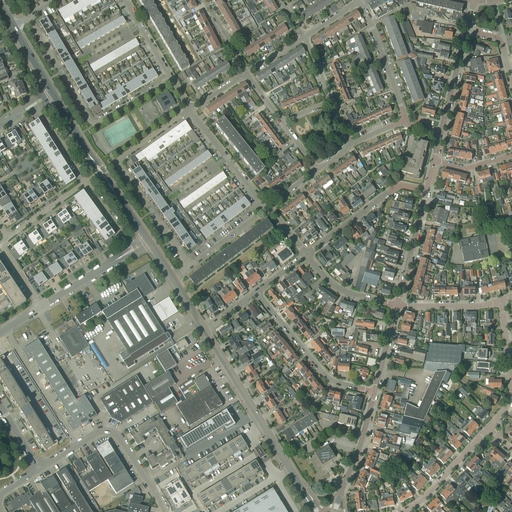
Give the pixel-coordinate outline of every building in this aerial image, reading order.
[(81,0),(79,0),(77,2),(82,10),(86,7),(81,0)] [(149,0),(147,0),(141,4),(145,11),(149,18),(157,13),(153,6),(149,0)] [(225,5),(223,2),(225,1),(224,0),(220,0),(215,3),(218,8),(225,5)] [(274,4),(271,0),(267,0),(266,1),(266,2),(269,6),(266,7),(267,9),(270,8),(269,7),(274,4)] [(321,0),(322,1),(318,3),(322,9),(328,6),(324,0),(321,0)] [(376,0),(377,1),(368,6),(377,20),(398,7),(397,5),(394,3),(393,2),(396,0),(398,3),(398,4),(401,6),(404,0),(408,2),(408,0),(376,0)] [(410,3),(407,18),(422,22),(423,17),(427,13),(431,16),(433,13),(438,18),(441,15),(449,21),(449,20),(452,21),(453,20),(455,21),(460,22),(463,6),(435,0),(417,0),(416,4),(410,3)] [(77,2),(72,4),(77,13),(82,10),(77,2)] [(194,2),(184,7),(185,10),(189,8),(190,11),(196,7),(194,2)] [(248,4),(246,5),(249,11),(252,9),(254,8),(253,5),(251,2),(248,4)] [(228,3),(225,5),(218,8),(221,13),(228,10),(231,8),(228,3)] [(314,4),(312,6),(316,13),(322,9),(318,3),(314,5),(314,4)] [(72,4),(68,7),(73,15),(77,13),(72,4)] [(278,10),(274,4),(269,7),(270,8),(272,11),(269,13),(271,15),(273,14),(273,13),(278,10)] [(310,8),(306,10),(310,17),(316,13),(312,6),(310,7),(310,8)] [(68,7),(63,9),(68,18),(73,15),(68,7)] [(63,9),(59,12),(64,20),(68,18),(63,9)] [(230,15),(228,10),(221,13),(223,16),(224,18),(230,15)] [(300,14),(299,16),(301,19),(303,18),(304,20),(310,17),(306,10),(302,13),(302,12),(300,13),(300,14)] [(201,11),(194,14),(197,20),(204,17),(201,11)] [(353,13),(351,14),(355,21),(357,23),(360,27),(359,27),(361,30),(366,27),(364,24),(361,25),(357,20),(361,17),(357,11),(353,14),(353,13)] [(119,13),(114,16),(120,26),(125,23),(125,22),(125,23),(119,13)] [(157,13),(149,18),(153,24),(157,31),(165,27),(161,20),(157,13)] [(350,16),(346,18),(350,24),(355,21),(351,14),(349,16),(350,16)] [(233,20),(230,15),(224,18),(227,23),(233,20)] [(114,16),(109,19),(115,29),(120,26),(114,16)] [(40,23),(39,23),(42,28),(51,22),(48,17),(42,21),(43,22),(40,23)] [(204,17),(197,20),(200,25),(206,22),(204,17)] [(393,17),(383,21),(398,59),(408,55),(393,17)] [(346,18),(340,22),(344,28),(348,34),(350,33),(347,29),(348,29),(346,26),(350,24),(346,18)] [(109,19),(104,22),(110,32),(115,29),(109,19)] [(236,25),(233,20),(227,23),(230,28),(236,25)] [(51,22),(42,28),(45,32),(54,26),(51,22)] [(104,22),(99,25),(105,35),(110,32),(104,22)] [(206,22),(200,25),(202,30),(209,27),(206,22)] [(340,22),(334,26),(340,34),(344,32),(343,31),(344,32),(346,35),(348,34),(344,28),(340,22)] [(431,35),(433,23),(423,22),(422,24),(422,27),(421,31),(422,33),(431,35)] [(285,24),(277,29),(281,35),(287,31),(286,29),(287,28),(285,24)] [(99,25),(95,28),(100,38),(105,35),(99,25)] [(239,30),(236,25),(230,28),(233,33),(239,30)] [(54,26),(45,32),(47,36),(56,31),(54,26)] [(334,26),(329,29),(333,35),(334,38),(337,42),(338,44),(341,42),(340,39),(339,40),(336,37),(337,36),(337,37),(340,35),(340,34),(334,26)] [(165,27),(157,31),(161,38),(165,45),(173,40),(169,33),(165,27)] [(203,33),(199,35),(200,38),(205,35),(212,32),(209,27),(202,30),(203,33)] [(95,28),(90,31),(95,40),(100,38),(95,28)] [(437,30),(436,36),(442,37),(442,35),(445,36),(452,38),(454,31),(446,30),(439,28),(437,30)] [(242,34),(240,31),(242,31),(241,29),(239,30),(233,33),(235,38),(242,34)] [(277,29),(272,32),(276,38),(281,35),(277,29)] [(327,39),(333,35),(329,29),(323,33),(327,39)] [(56,31),(47,36),(49,40),(58,35),(56,31)] [(90,31),(85,34),(90,43),(95,40),(90,31)] [(206,38),(204,39),(205,41),(207,40),(214,37),(212,32),(205,35),(206,38)] [(258,32),(256,33),(259,38),(260,40),(264,46),(270,42),(266,36),(262,38),(258,32)] [(272,32),(266,36),(270,42),(276,38),(272,32)] [(323,33),(317,36),(325,49),(327,51),(328,50),(326,47),(332,43),(331,41),(329,43),(327,39),(323,33)] [(85,34),(80,37),(85,46),(90,43),(85,34)] [(58,35),(49,40),(52,44),(61,39),(58,35)] [(353,44),(345,47),(345,48),(347,47),(347,48),(363,42),(360,35),(354,38),(355,42),(352,43),(353,44)] [(317,36),(312,40),(315,46),(319,44),(321,46),(324,50),(325,49),(317,36)] [(80,37),(75,39),(80,49),(85,46),(80,37)] [(209,43),(206,44),(207,47),(210,46),(210,45),(217,42),(214,37),(207,40),(209,43)] [(61,39),(52,44),(54,48),(63,43),(61,39)] [(136,40),(130,43),(135,53),(141,50),(135,41),(136,40)] [(173,40),(165,45),(169,52),(173,58),(181,54),(177,47),(173,40)] [(260,40),(255,43),(259,49),(264,46),(260,40)] [(217,42),(210,45),(210,46),(213,51),(219,47),(217,42)] [(363,42),(347,48),(347,49),(349,48),(350,50),(353,48),(354,50),(355,50),(356,52),(359,51),(366,48),(363,42)] [(411,42),(408,43),(412,53),(410,54),(412,59),(414,59),(417,69),(420,67),(411,42)] [(63,43),(54,48),(57,52),(66,47),(63,43)] [(130,43),(125,46),(131,56),(135,53),(130,43)] [(255,43),(249,47),(253,53),(259,49),(255,43)] [(435,43),(434,49),(438,50),(449,52),(450,46),(440,43),(435,43)] [(478,45),(476,50),(483,53),(484,51),(488,52),(488,51),(487,51),(488,49),(485,48),(478,45)] [(125,46),(120,49),(126,59),(131,56),(125,46)] [(66,47),(57,52),(59,57),(68,51),(66,47)] [(249,47),(243,51),(247,57),(253,53),(249,47)] [(295,51),(301,59),(302,58),(306,55),(301,47),(295,51)] [(357,57),(353,58),(354,60),(368,54),(366,48),(359,51),(360,55),(357,56),(357,57)] [(120,49),(115,52),(121,61),(126,59),(120,49)] [(434,49),(433,52),(441,54),(440,57),(448,59),(449,52),(438,50),(434,49)] [(68,51),(59,57),(62,61),(71,55),(68,51)] [(295,51),(289,54),(293,60),(296,58),(298,61),(299,60),(301,64),(303,63),(301,59),(295,51)] [(115,52),(110,55),(116,64),(121,61),(115,52)] [(181,54),(173,58),(177,65),(181,72),(189,67),(185,61),(181,54)] [(289,54),(284,58),(288,64),(289,66),(292,70),(293,69),(291,65),(289,63),(293,60),(289,54)] [(368,54),(354,60),(355,62),(362,59),(364,63),(371,60),(368,54)] [(71,55),(62,61),(64,65),(71,61),(73,60),(71,55)] [(110,55),(105,58),(111,67),(116,64),(110,55)] [(105,58),(100,60),(106,70),(111,67),(105,58)] [(218,58),(216,59),(224,72),(230,68),(226,62),(222,64),(220,62),(218,58)] [(284,58),(278,61),(282,67),(288,64),(284,58)] [(424,66),(425,59),(418,58),(419,64),(419,65),(422,74),(429,75),(430,71),(426,70),(427,66),(424,66)] [(216,59),(214,60),(217,64),(216,64),(218,67),(214,69),(218,75),(224,72),(216,59)] [(480,59),(471,61),(472,66),(474,73),(481,75),(483,74),(483,75),(484,75),(485,76),(488,75),(487,73),(493,72),(493,74),(499,73),(498,71),(499,70),(497,60),(482,64),(480,59)] [(100,60),(95,63),(101,73),(106,70),(100,60)] [(333,65),(330,66),(333,73),(339,70),(337,64),(338,63),(337,60),(332,62),(333,65)] [(409,60),(399,63),(414,103),(424,99),(409,60)] [(72,63),(71,61),(64,65),(65,67),(67,71),(69,73),(76,69),(74,66),(72,63)] [(278,61),(272,65),(276,71),(282,67),(278,61)] [(95,63),(90,67),(91,67),(96,76),(101,73),(95,63)] [(206,65),(204,66),(212,79),(218,75),(214,69),(211,72),(209,69),(206,65)] [(272,65),(267,69),(271,75),(274,72),(276,75),(279,79),(280,78),(278,74),(276,71),(272,65)] [(361,75),(361,77),(362,77),(375,71),(373,65),(366,68),(368,72),(365,73),(365,74),(361,75)] [(430,65),(429,68),(434,69),(436,70),(436,73),(444,75),(445,69),(441,68),(441,67),(437,66),(437,67),(430,65)] [(204,66),(203,67),(207,74),(203,76),(207,82),(212,79),(204,66)] [(342,69),(339,70),(333,73),(335,79),(341,76),(340,73),(343,72),(342,71),(348,69),(347,67),(342,69)] [(0,76),(6,74),(8,73),(6,68),(4,69),(0,70),(0,76)] [(76,69),(69,73),(71,77),(80,72),(78,68),(76,69)] [(147,69),(143,72),(144,74),(149,82),(153,80),(148,72),(147,69)] [(188,69),(184,72),(188,78),(192,75),(196,81),(191,84),(195,90),(201,86),(197,80),(196,77),(193,73),(191,75),(188,69)] [(267,69),(261,72),(269,85),(271,84),(268,80),(269,80),(267,77),(271,75),(267,69)] [(152,70),(148,72),(153,80),(157,78),(152,70)] [(361,77),(359,78),(360,80),(367,77),(367,78),(370,77),(371,80),(378,77),(375,71),(362,77),(361,77)] [(80,72),(71,77),(74,81),(83,76),(80,72)] [(261,72),(255,76),(259,82),(263,80),(264,83),(265,82),(267,86),(269,85),(261,72)] [(0,83),(8,80),(6,74),(0,76),(0,83)] [(144,74),(140,77),(145,84),(149,82),(144,74)] [(492,82),(490,83),(490,84),(502,81),(501,75),(494,77),(495,80),(492,81),(492,82)] [(83,76),(74,81),(76,85),(85,80),(83,76)] [(203,76),(197,80),(201,86),(207,82),(203,76)] [(341,76),(335,79),(337,85),(344,82),(341,76)] [(140,77),(136,79),(141,87),(145,84),(140,77)] [(371,80),(374,86),(381,84),(378,77),(371,80)] [(136,79),(133,81),(137,89),(141,87),(136,79)] [(352,79),(350,80),(346,81),(344,82),(337,85),(340,91),(346,88),(345,84),(353,81),(352,79)] [(85,80),(76,85),(78,90),(88,84),(85,80)] [(435,80),(433,87),(435,87),(434,91),(440,92),(441,88),(442,89),(444,82),(435,80)] [(15,81),(9,83),(11,88),(13,88),(15,91),(23,88),(21,82),(16,84),(15,81)] [(133,81),(129,83),(133,91),(137,89),(133,81)] [(502,81),(490,84),(490,86),(493,85),(494,89),(497,89),(504,87),(502,81)] [(129,83),(125,86),(129,94),(133,91),(129,83)] [(244,83),(239,87),(247,99),(248,98),(246,95),(247,94),(245,91),(248,89),(244,83)] [(310,83),(308,84),(313,96),(319,94),(317,87),(312,89),(311,86),(310,83)] [(88,84),(78,90),(81,94),(90,88),(88,84)] [(295,92),(291,94),(292,97),(295,104),(301,101),(295,88),(294,84),(291,85),(293,90),(294,90),(295,92)] [(308,91),(304,92),(307,99),(313,96),(308,84),(306,85),(307,88),(308,91)] [(367,89),(366,90),(367,92),(372,90),(375,89),(376,93),(383,90),(381,84),(374,86),(367,89)] [(116,88),(117,90),(122,98),(126,96),(121,88),(119,85),(116,88)] [(465,85),(463,91),(475,94),(476,93),(479,94),(480,89),(474,87),(465,85)] [(125,86),(121,88),(126,96),(129,94),(125,86)] [(239,87),(233,90),(237,96),(240,94),(242,97),(243,96),(245,100),(247,99),(239,87)] [(297,87),(295,88),(301,101),(307,99),(304,92),(301,94),(300,91),(299,91),(297,87)] [(495,94),(493,95),(493,96),(505,93),(504,87),(497,89),(498,91),(495,92),(495,94)] [(16,95),(14,95),(15,98),(26,94),(23,88),(15,91),(16,95)] [(90,88),(81,94),(83,98),(92,93),(90,88)] [(281,88),(272,92),(274,95),(281,91),(283,98),(280,99),(282,102),(280,102),(283,109),(289,106),(282,89),(281,88)] [(285,88),(282,89),(289,106),(295,104),(292,97),(289,99),(288,96),(287,96),(286,93),(285,88)] [(346,88),(340,91),(342,97),(349,94),(346,88)] [(117,90),(113,92),(118,100),(122,98),(117,90)] [(233,90),(227,94),(235,106),(237,105),(234,102),(235,101),(233,99),(237,96),(233,90)] [(463,91),(462,97),(471,99),(472,95),(475,95),(475,94),(463,91)] [(113,92),(109,95),(114,103),(118,100),(113,92)] [(167,92),(155,99),(163,112),(170,108),(175,105),(167,92)] [(351,93),(349,94),(342,97),(345,103),(351,100),(350,97),(352,96),(352,95),(355,94),(355,92),(351,93)] [(92,93),(83,98),(86,102),(95,97),(92,93)] [(505,93),(493,96),(493,97),(496,97),(497,101),(507,99),(505,93)] [(227,94),(222,97),(225,103),(229,101),(233,107),(235,106),(227,94)] [(432,101),(431,105),(432,106),(434,99),(438,100),(439,96),(433,94),(432,101)] [(109,95),(105,97),(110,105),(114,103),(109,95)] [(95,97),(86,102),(88,106),(97,101),(95,97)] [(107,100),(105,101),(98,106),(100,111),(110,105),(105,97),(107,100)] [(222,97),(216,101),(220,107),(221,110),(224,114),(226,113),(221,106),(225,103),(222,97)] [(462,97),(460,103),(472,106),(473,104),(470,104),(471,99),(462,97)] [(423,106),(421,113),(428,114),(430,107),(430,105),(429,105),(430,101),(430,100),(427,99),(426,102),(425,102),(424,106),(423,106)] [(97,101),(88,106),(93,115),(100,111),(98,106),(96,107),(93,103),(97,101)] [(216,101),(210,105),(214,111),(220,107),(216,101)] [(460,103),(459,109),(461,109),(461,111),(465,112),(466,108),(469,108),(469,106),(472,107),(472,106),(460,103)] [(386,108),(383,109),(385,114),(392,111),(390,106),(389,106),(388,104),(385,105),(386,108)] [(499,108),(496,109),(497,113),(509,110),(508,104),(499,106),(499,108)] [(206,110),(204,112),(207,115),(214,111),(210,105),(205,108),(206,110)] [(430,107),(428,114),(434,116),(436,109),(430,107)] [(383,109),(377,112),(379,117),(385,114),(383,109)] [(509,110),(497,113),(498,114),(500,113),(502,118),(511,115),(509,110)] [(377,112),(370,115),(373,120),(379,117),(377,112)] [(255,123),(252,125),(253,127),(264,119),(260,114),(254,118),(257,121),(254,123),(255,123)] [(351,114),(346,116),(349,123),(350,122),(353,129),(360,126),(357,119),(353,120),(351,114)] [(357,114),(355,114),(356,118),(357,119),(360,126),(366,123),(364,117),(363,115),(358,117),(357,114)] [(465,119),(466,116),(464,116),(464,115),(457,114),(456,120),(465,122),(466,120),(465,119)] [(370,115),(364,117),(366,123),(373,120),(370,115)] [(503,122),(500,123),(500,124),(511,121),(511,119),(511,115),(502,118),(503,122)] [(36,127),(40,125),(37,121),(34,124),(31,119),(25,123),(30,132),(31,131),(36,128),(36,127)] [(223,119),(215,125),(255,176),(263,169),(223,119)] [(264,119),(253,127),(254,129),(260,125),(262,128),(268,124),(264,119)] [(464,128),(465,124),(465,123),(465,122),(456,120),(454,126),(461,127),(463,128),(464,128)] [(511,121),(500,124),(501,126),(503,125),(503,127),(505,126),(505,129),(511,127),(511,121)] [(184,123),(158,141),(164,149),(186,134),(192,143),(198,139),(188,128),(184,123)] [(262,128),(266,134),(272,129),(268,124),(262,128)] [(36,128),(31,131),(34,135),(43,130),(40,125),(36,127),(36,128)] [(276,135),(272,129),(266,134),(270,139),(276,135)] [(14,133),(10,135),(16,143),(19,141),(20,142),(24,140),(18,130),(14,132),(13,132),(14,133)] [(43,130),(34,135),(37,140),(45,134),(43,130)] [(462,136),(462,134),(460,133),(456,132),(453,131),(451,137),(451,138),(458,140),(458,139),(461,139),(462,136)] [(400,134),(394,137),(396,142),(397,145),(400,152),(402,151),(400,145),(404,143),(405,147),(409,132),(405,132),(404,138),(403,139),(400,134)] [(45,134),(37,140),(39,144),(48,139),(45,134)] [(6,138),(3,140),(9,149),(13,147),(12,145),(16,143),(10,135),(6,137),(6,138)] [(273,142),(268,146),(269,148),(272,146),(271,146),(273,144),(274,144),(280,140),(276,135),(270,139),(273,142)] [(394,137),(387,140),(390,145),(391,148),(394,146),(393,144),(396,142),(394,137)] [(48,139),(39,144),(42,149),(51,143),(48,139)] [(429,142),(418,139),(412,161),(410,160),(411,156),(404,154),(403,158),(406,159),(402,173),(410,175),(409,177),(419,180),(429,142)] [(0,152),(0,153),(4,151),(4,152),(9,149),(3,140),(0,141),(0,152)] [(280,140),(274,144),(275,146),(276,146),(278,149),(276,151),(278,153),(281,151),(279,149),(284,145),(280,140)] [(387,140),(381,143),(383,148),(390,145),(387,140)] [(158,141),(154,144),(160,152),(163,156),(167,154),(164,150),(164,149),(158,141)] [(488,142),(486,143),(490,155),(496,153),(494,146),(493,144),(488,145),(488,142)] [(51,143),(42,149),(45,153),(54,148),(51,143)] [(381,143),(374,146),(377,151),(383,148),(381,143)] [(486,146),(481,147),(484,156),(490,155),(486,143),(485,143),(486,146)] [(154,144),(150,147),(156,155),(160,152),(154,144)] [(374,146),(368,148),(370,154),(377,151),(374,146)] [(150,147),(146,150),(152,158),(156,155),(150,147)] [(54,148),(45,153),(48,158),(57,152),(54,148)] [(204,148),(162,178),(168,187),(167,188),(168,188),(211,157),(210,157),(204,148)] [(368,148),(362,151),(364,156),(367,155),(369,158),(370,157),(371,160),(373,159),(372,156),(370,154),(368,148)] [(146,150),(142,153),(148,161),(152,158),(146,150)] [(57,152),(48,158),(51,163),(60,157),(57,152)] [(142,153),(133,160),(136,164),(145,158),(147,161),(148,161),(142,153)] [(287,156),(285,157),(296,171),(301,167),(297,162),(295,163),(292,161),(291,161),(287,156)] [(352,156),(347,159),(352,165),(357,161),(352,156)] [(60,157),(51,163),(54,167),(63,162),(60,157)] [(285,157),(282,159),(285,162),(285,163),(287,165),(289,168),(286,170),(291,175),(296,171),(285,157)] [(347,159),(342,164),(346,169),(349,173),(351,171),(350,170),(352,169),(354,172),(356,170),(353,167),(352,165),(347,159)] [(133,160),(126,165),(132,173),(140,167),(140,166),(136,169),(134,166),(136,164),(133,160)] [(63,162),(54,167),(57,172),(66,166),(63,162)] [(342,164),(337,168),(341,173),(342,175),(345,178),(346,177),(342,172),(346,169),(342,164)] [(66,166),(57,172),(59,176),(68,171),(66,166)] [(383,166),(378,169),(384,177),(386,175),(387,176),(389,174),(383,166)] [(500,171),(498,172),(500,178),(505,177),(506,180),(507,180),(508,182),(511,181),(510,178),(507,178),(506,176),(507,175),(505,166),(499,168),(500,171)] [(140,167),(132,173),(135,177),(143,171),(140,167)] [(336,177),(341,173),(337,168),(331,172),(336,177)] [(286,170),(283,172),(281,174),(285,179),(291,175),(286,170)] [(68,171),(59,176),(62,181),(71,175),(68,171)] [(143,171),(135,177),(137,181),(146,174),(143,171)] [(489,171),(483,172),(487,184),(491,183),(491,181),(492,181),(489,171)] [(448,179),(447,181),(446,187),(447,188),(448,182),(450,182),(450,179),(453,180),(455,173),(449,172),(448,179)] [(478,173),(477,173),(477,174),(479,181),(482,180),(483,185),(487,184),(483,172),(481,173),(480,173),(480,172),(478,173)] [(222,173),(179,204),(180,204),(186,213),(228,183),(222,174),(223,174),(222,173)] [(264,173),(261,175),(268,184),(266,185),(270,191),(275,187),(271,181),(269,179),(264,173)] [(146,174),(137,181),(140,184),(149,178),(146,174)] [(281,174),(276,178),(280,183),(285,179),(281,174)] [(71,175),(62,181),(65,186),(74,180),(74,181),(74,180),(71,175)] [(327,175),(322,179),(328,187),(330,186),(328,183),(331,181),(327,175)] [(461,175),(457,190),(459,190),(459,188),(462,189),(463,185),(462,184),(462,182),(465,183),(469,184),(470,179),(466,178),(467,176),(461,175)] [(45,182),(42,184),(48,192),(51,190),(51,189),(52,189),(55,187),(49,178),(44,181),(45,182)] [(149,178),(140,184),(143,188),(151,182),(149,178)] [(259,178),(254,182),(258,187),(263,183),(259,178)] [(276,178),(271,181),(275,187),(280,183),(276,178)] [(383,178),(377,182),(378,184),(377,185),(380,189),(388,183),(385,179),(384,180),(383,178)] [(322,179),(317,183),(321,189),(324,186),(326,188),(328,187),(322,179)] [(151,182),(143,188),(146,192),(154,186),(151,182)] [(317,183),(311,187),(320,198),(321,196),(317,191),(321,189),(317,183)] [(32,184),(32,185),(40,197),(43,195),(44,195),(45,195),(44,195),(48,192),(42,184),(39,186),(38,185),(35,187),(32,184)] [(28,189),(25,191),(28,194),(27,194),(33,203),(37,200),(37,199),(40,197),(32,185),(27,188),(28,189)] [(370,185),(365,188),(370,195),(375,191),(370,185)] [(154,186),(146,192),(148,196),(157,190),(154,186)] [(311,187),(306,191),(310,196),(313,194),(315,197),(316,196),(318,199),(320,198),(311,187)] [(365,188),(360,192),(365,199),(370,195),(365,188)] [(157,190),(148,196),(151,200),(160,194),(157,190)] [(4,192),(0,195),(0,205),(9,200),(4,192)] [(82,192),(74,198),(77,203),(86,197),(82,192)] [(438,194),(436,199),(451,203),(452,199),(454,200),(455,197),(448,195),(446,195),(446,194),(441,193),(441,195),(438,194)] [(23,196),(19,199),(25,208),(29,205),(30,206),(30,205),(33,203),(27,194),(24,197),(23,196)] [(160,194),(151,200),(154,204),(161,199),(163,198),(160,194)] [(302,194),(296,198),(307,212),(308,211),(306,208),(307,208),(302,202),(306,200),(302,194)] [(352,194),(348,197),(351,201),(353,203),(351,205),(354,208),(362,202),(359,199),(357,200),(355,198),(352,194)] [(86,197),(77,203),(80,207),(89,201),(86,197)] [(244,198),(240,201),(245,209),(249,206),(244,198)] [(296,198),(291,202),(297,210),(298,210),(297,210),(300,208),(301,208),(304,212),(306,211),(307,212),(296,198)] [(345,206),(347,204),(343,198),(338,202),(340,205),(343,208),(340,211),(344,215),(349,211),(345,206)] [(160,212),(166,207),(164,205),(162,202),(161,199),(154,204),(156,206),(158,209),(160,212)] [(393,201),(391,207),(400,209),(403,210),(404,208),(411,210),(412,206),(413,201),(406,199),(405,204),(393,201)] [(9,200),(0,205),(0,206),(2,209),(2,210),(4,213),(14,208),(9,200)] [(89,201),(80,207),(84,212),(92,206),(89,201)] [(240,201),(236,204),(242,211),(245,209),(240,201)] [(286,206),(290,212),(292,214),(294,213),(297,210),(291,202),(286,206)] [(315,202),(313,204),(319,212),(321,210),(315,202)] [(236,204),(233,207),(238,214),(242,211),(236,204)] [(166,207),(160,212),(162,216),(171,210),(168,205),(166,207)] [(92,206),(84,212),(87,216),(95,210),(92,206)] [(286,206),(281,210),(285,216),(290,212),(286,206)] [(233,207),(229,209),(235,217),(238,214),(233,207)] [(391,207),(390,211),(399,213),(398,215),(394,214),(393,214),(392,215),(392,217),(392,218),(400,221),(401,219),(408,220),(410,215),(399,212),(400,209),(391,207)] [(14,208),(4,213),(7,217),(8,218),(7,218),(9,221),(14,218),(16,222),(20,219),(14,208)] [(435,208),(434,215),(443,218),(446,218),(447,218),(448,211),(445,211),(444,210),(435,208)] [(64,212),(61,214),(67,222),(70,220),(71,221),(75,218),(68,209),(65,212),(64,211),(64,212)] [(229,209),(225,212),(231,220),(235,217),(229,209)] [(95,210),(87,216),(90,221),(98,214),(95,210)] [(171,210),(162,216),(165,220),(174,213),(171,210)] [(225,212),(222,215),(227,222),(231,220),(225,212)] [(337,220),(331,212),(329,214),(326,216),(330,222),(332,224),(337,220)] [(174,213),(165,220),(168,223),(177,217),(174,213)] [(220,213),(217,216),(224,225),(227,222),(222,215),(220,213)] [(57,218),(54,220),(60,229),(64,226),(64,225),(67,222),(61,214),(57,217),(57,218)] [(98,214),(90,221),(93,225),(102,219),(98,214)] [(366,219),(370,225),(371,225),(375,222),(374,221),(376,219),(372,215),(366,219)] [(434,215),(432,222),(448,226),(447,229),(453,230),(454,225),(445,224),(446,218),(443,218),(434,215)] [(217,216),(213,218),(215,220),(220,228),(224,225),(217,216)] [(177,217),(168,223),(171,227),(179,221),(177,217)] [(390,218),(389,225),(394,226),(393,229),(405,232),(407,226),(393,222),(394,219),(390,218)] [(102,219),(93,225),(96,229),(105,223),(102,219)] [(321,219),(316,223),(323,233),(328,229),(321,219)] [(366,219),(362,222),(368,231),(372,227),(371,225),(370,225),(366,219)] [(50,223),(46,225),(52,233),(56,231),(60,229),(54,220),(50,222),(49,222),(50,223)] [(215,220),(211,223),(217,230),(220,228),(215,220)] [(179,221),(171,227),(174,231),(182,225),(179,221)] [(209,221),(206,223),(207,226),(213,233),(217,230),(211,223),(209,221)] [(267,221),(261,226),(266,233),(273,229),(267,221)] [(105,223),(96,229),(99,234),(108,228),(105,223)] [(42,228),(39,230),(46,239),(50,236),(49,235),(52,233),(46,225),(43,228),(42,228)] [(182,225),(174,231),(176,235),(185,229),(182,225)] [(313,229),(309,232),(313,238),(314,239),(317,237),(316,236),(318,234),(315,231),(317,229),(313,225),(311,226),(313,229)] [(369,236),(366,232),(363,234),(361,232),(362,231),(360,228),(359,229),(356,225),(353,228),(353,229),(350,232),(354,238),(356,237),(357,239),(360,237),(361,239),(365,237),(367,239),(367,240),(370,237),(369,236)] [(207,226),(204,228),(209,236),(213,233),(207,226)] [(261,226),(254,231),(260,238),(266,233),(261,226)] [(108,228),(99,234),(103,238),(111,232),(108,228)] [(204,228),(200,231),(206,239),(209,236),(204,228)] [(427,231),(427,233),(428,234),(427,236),(434,238),(441,240),(442,235),(440,235),(441,231),(443,232),(443,229),(435,228),(434,232),(429,230),(428,231),(428,230),(427,231)] [(185,229),(176,235),(179,239),(188,233),(185,229)] [(35,233),(32,235),(38,243),(41,241),(41,242),(46,239),(39,230),(35,233),(35,232),(35,233)] [(190,231),(188,233),(179,239),(182,243),(193,235),(190,231)] [(254,231),(248,235),(254,243),(260,238),(254,231)] [(306,233),(301,237),(304,241),(306,239),(308,242),(313,238),(309,232),(307,231),(305,233),(306,233)] [(111,232),(103,238),(105,241),(104,242),(107,246),(106,246),(113,242),(110,238),(113,236),(114,236),(111,232)] [(390,233),(387,242),(390,243),(390,241),(391,241),(390,244),(391,244),(390,246),(401,249),(403,242),(397,241),(397,240),(398,235),(390,233)] [(27,239),(25,241),(31,250),(35,247),(34,246),(38,243),(32,235),(28,238),(28,239),(27,239)] [(193,235),(182,243),(185,247),(193,241),(195,239),(193,235)] [(248,235),(241,240),(247,248),(254,243),(248,235)] [(484,236),(460,241),(464,263),(489,258),(484,236)] [(361,284),(371,249),(373,241),(370,237),(367,240),(361,244),(364,247),(361,251),(365,252),(356,283),(361,284)] [(343,248),(344,250),(346,252),(349,250),(347,248),(346,248),(345,246),(348,243),(343,238),(338,242),(343,248)] [(85,245),(82,247),(87,255),(91,252),(92,251),(92,252),(95,250),(89,240),(89,241),(84,244),(85,245)] [(241,240),(235,245),(241,253),(247,248),(241,240)] [(20,244),(17,246),(23,254),(26,252),(27,253),(31,250),(25,241),(21,243),(20,243),(20,244)] [(193,241),(185,247),(188,251),(190,249),(192,251),(198,247),(193,241)] [(275,241),(267,248),(271,253),(279,246),(275,241)] [(343,248),(338,242),(333,245),(338,251),(340,249),(341,250),(343,248)] [(424,242),(423,245),(425,245),(424,248),(431,250),(436,251),(437,248),(434,247),(435,244),(432,244),(424,242)] [(361,244),(360,243),(355,248),(352,251),(356,255),(364,247),(361,244)] [(235,245),(229,250),(234,258),(241,253),(235,245)] [(13,249),(10,251),(13,256),(12,256),(15,261),(20,257),(23,254),(17,246),(13,249),(14,249),(13,249)] [(380,246),(379,250),(384,252),(387,253),(386,256),(397,260),(399,254),(388,251),(389,248),(380,246)] [(78,248),(74,251),(80,260),(84,257),(84,258),(84,257),(87,255),(82,247),(78,249),(78,248)] [(437,255),(438,251),(436,251),(431,250),(424,248),(423,251),(423,250),(422,251),(422,253),(423,254),(422,254),(431,256),(432,253),(437,255)] [(282,249),(278,253),(280,255),(278,256),(283,262),(291,256),(286,250),(284,251),(282,249)] [(229,250),(222,255),(228,263),(234,258),(229,250)] [(70,255),(67,257),(72,265),(76,262),(77,261),(77,262),(80,260),(74,251),(69,254),(70,255)] [(324,253),(318,257),(324,265),(330,261),(330,262),(336,257),(332,251),(329,253),(326,255),(324,253)] [(351,253),(348,255),(345,258),(345,259),(335,269),(339,273),(339,272),(343,276),(340,279),(343,282),(350,275),(347,272),(346,273),(342,270),(343,269),(354,257),(351,253)] [(222,255),(216,260),(222,267),(228,263),(222,255)] [(377,258),(375,262),(384,265),(385,262),(396,265),(397,260),(386,256),(385,260),(382,259),(377,258)] [(63,258),(59,261),(65,270),(69,267),(69,268),(69,267),(72,265),(67,257),(63,259),(63,258)] [(421,259),(420,265),(426,267),(431,268),(432,265),(430,264),(430,262),(430,261),(421,259)] [(216,260),(209,264),(215,272),(222,267),(216,260)] [(249,260),(246,262),(252,270),(255,268),(252,263),(249,260)] [(55,265),(52,267),(57,275),(61,272),(62,271),(62,272),(65,270),(59,261),(54,264),(55,265)] [(271,261),(266,265),(271,272),(276,268),(271,261)] [(369,261),(364,277),(378,281),(381,274),(370,271),(373,261),(369,261)] [(0,286),(4,293),(0,295),(0,314),(12,306),(13,306),(15,309),(25,302),(24,301),(0,263),(0,286)] [(209,264),(203,269),(209,277),(215,272),(209,264)] [(504,264),(501,265),(506,277),(508,276),(511,286),(511,285),(511,270),(510,271),(511,274),(508,275),(504,264)] [(266,265),(260,270),(265,276),(271,272),(266,265)] [(47,268),(44,270),(50,280),(54,277),(54,278),(54,277),(57,275),(52,267),(48,269),(47,268)] [(302,267),(298,270),(303,276),(301,277),(304,281),(306,284),(313,279),(311,276),(309,273),(307,274),(306,273),(307,272),(305,270),(304,270),(302,267)] [(386,268),(384,276),(393,279),(395,271),(391,270),(386,268)] [(203,269),(197,274),(203,282),(209,277),(203,269)] [(250,269),(247,272),(255,283),(260,279),(255,272),(254,273),(252,270),(250,269)] [(40,275),(37,276),(42,285),(46,282),(47,281),(50,280),(44,270),(39,274),(40,275)] [(418,271),(417,276),(423,278),(428,279),(430,280),(431,277),(424,275),(425,272),(418,271)] [(247,272),(244,274),(248,279),(246,281),(251,287),(255,283),(247,272)] [(295,273),(290,277),(295,283),(300,280),(295,273)] [(197,274),(190,279),(192,282),(196,287),(203,282),(197,274)] [(499,274),(496,274),(497,278),(500,290),(506,288),(505,284),(507,283),(504,276),(500,277),(499,274)] [(129,295),(101,312),(125,350),(119,355),(123,362),(128,359),(131,363),(126,366),(128,369),(135,365),(133,362),(162,344),(162,343),(167,340),(168,341),(170,340),(171,338),(168,334),(166,333),(164,335),(151,314),(152,313),(152,312),(150,309),(149,308),(148,309),(141,298),(153,291),(144,275),(124,288),(129,295)] [(32,278),(28,281),(31,286),(32,285),(35,290),(38,288),(39,287),(42,285),(37,276),(33,279),(32,278)] [(487,276),(484,277),(485,281),(488,293),(494,291),(492,285),(490,285),(488,278),(487,278),(487,276)] [(290,277),(286,280),(291,287),(295,283),(290,277)] [(362,282),(361,286),(365,287),(366,284),(377,287),(378,284),(380,285),(381,282),(378,281),(364,277),(362,282)] [(238,279),(234,282),(237,286),(236,287),(241,294),(246,290),(238,279)] [(302,279),(299,281),(305,289),(308,286),(302,279)] [(415,282),(414,288),(425,291),(426,288),(421,287),(422,284),(415,282)] [(215,286),(212,288),(216,294),(219,291),(217,288),(221,286),(219,283),(215,285),(215,286)] [(282,283),(277,287),(281,293),(287,289),(282,283)] [(432,289),(430,292),(434,293),(434,296),(440,296),(440,289),(440,283),(437,283),(437,286),(434,286),(434,289),(432,289)] [(384,285),(382,294),(389,296),(391,290),(390,289),(391,287),(384,285)] [(226,286),(223,288),(224,290),(227,294),(232,301),(237,297),(232,290),(230,292),(226,286)] [(308,286),(295,296),(303,306),(306,301),(303,297),(311,291),(308,286)] [(289,289),(292,293),(295,296),(298,294),(292,287),(289,289)] [(317,293),(323,297),(326,291),(321,287),(317,293)] [(224,290),(221,292),(225,297),(223,299),(227,304),(232,301),(227,294),(224,290)] [(272,290),(268,292),(273,298),(276,303),(281,299),(279,297),(280,296),(279,294),(277,295),(275,293),(274,293),(272,290)] [(326,291),(323,297),(328,301),(332,295),(326,291)] [(332,295),(328,301),(334,304),(337,299),(332,295)] [(211,301),(205,304),(208,310),(219,303),(221,302),(219,298),(216,300),(217,300),(212,303),(211,301)] [(153,310),(162,324),(171,318),(178,314),(169,300),(162,304),(153,310)] [(294,313),(291,309),(290,307),(294,304),(291,301),(290,303),(287,305),(289,309),(285,312),(289,317),(294,313)] [(342,301),(340,307),(344,308),(343,312),(342,312),(342,314),(344,315),(348,303),(342,301)] [(219,303),(208,310),(211,315),(213,314),(217,312),(217,311),(216,310),(223,305),(221,302),(219,303)] [(348,303),(344,315),(347,316),(348,313),(352,314),(355,305),(348,303)] [(96,305),(89,309),(94,317),(101,313),(96,305)] [(254,305),(249,309),(256,319),(261,315),(258,311),(259,311),(254,305)] [(294,313),(289,317),(292,322),(298,317),(296,315),(301,310),(299,308),(298,309),(296,311),(294,313)] [(367,308),(365,316),(369,317),(370,316),(382,319),(382,318),(383,318),(383,317),(384,317),(385,314),(384,313),(384,312),(377,310),(376,312),(371,311),(372,309),(367,308)] [(89,309),(82,313),(87,321),(94,317),(89,309)] [(245,312),(239,317),(243,322),(244,324),(248,321),(254,329),(258,326),(252,318),(249,320),(248,318),(249,318),(245,312)] [(405,313),(404,320),(406,320),(406,323),(410,324),(411,322),(414,322),(416,314),(407,312),(405,313)] [(77,322),(74,324),(82,335),(89,331),(84,323),(87,321),(82,313),(75,318),(77,322)] [(486,324),(484,324),(484,331),(492,331),(492,326),(491,326),(491,324),(490,324),(490,321),(491,321),(491,313),(486,313),(486,324)] [(424,319),(424,322),(425,322),(425,323),(425,326),(429,326),(429,324),(432,324),(432,323),(433,323),(433,315),(431,315),(431,314),(425,314),(425,319),(424,319)] [(437,316),(437,326),(441,326),(441,324),(447,324),(447,314),(441,314),(441,316),(437,316)] [(298,317),(292,322),(296,326),(307,318),(306,317),(307,317),(305,315),(304,315),(299,319),(298,317)] [(307,318),(296,326),(300,331),(307,325),(305,322),(307,320),(306,320),(308,319),(307,318)] [(72,320),(54,330),(72,358),(89,347),(82,335),(74,324),(72,320)] [(237,321),(232,324),(235,330),(241,327),(237,321)] [(261,324),(255,329),(256,331),(258,330),(259,331),(261,330),(264,333),(271,327),(268,322),(263,326),(261,324)] [(403,323),(401,330),(409,332),(411,325),(410,325),(410,324),(406,323),(405,324),(403,323)] [(230,325),(219,331),(222,336),(232,330),(230,325)] [(307,325),(300,331),(304,336),(313,328),(315,327),(313,325),(312,326),(312,325),(309,327),(307,325)] [(426,339),(425,342),(428,343),(429,340),(431,336),(433,327),(430,326),(428,335),(426,334),(425,339),(426,339)] [(313,328),(304,336),(308,340),(313,336),(311,334),(315,330),(313,328)] [(366,330),(355,328),(354,336),(357,337),(358,332),(365,334),(366,330)] [(269,339),(267,341),(269,343),(279,335),(275,331),(270,335),(268,337),(269,339)] [(492,333),(485,334),(486,345),(493,344),(493,337),(494,337),(493,334),(492,334),(492,333)] [(399,338),(398,343),(406,346),(407,342),(409,343),(409,344),(414,345),(416,341),(415,341),(416,336),(410,334),(408,334),(407,339),(403,338),(403,339),(399,338)] [(187,339),(191,346),(198,341),(194,335),(187,339)] [(279,335),(269,343),(266,346),(268,349),(273,344),(275,346),(283,340),(279,335)] [(237,336),(228,342),(232,347),(241,342),(237,336)] [(316,340),(311,344),(315,349),(324,341),(322,339),(318,342),(316,340)] [(38,340),(30,345),(36,354),(44,349),(38,340)] [(184,340),(175,345),(177,349),(179,347),(181,350),(188,346),(184,340)] [(277,348),(275,351),(277,353),(286,344),(283,340),(275,346),(277,348)] [(356,342),(351,341),(339,340),(339,345),(342,345),(341,349),(348,350),(348,348),(351,348),(355,349),(354,350),(359,351),(359,352),(367,354),(368,348),(360,346),(356,345),(356,342)] [(324,341),(315,349),(319,353),(324,349),(320,345),(322,343),(324,345),(327,344),(324,341)] [(241,342),(232,347),(235,353),(245,347),(248,352),(255,347),(252,343),(241,342)] [(277,353),(275,354),(277,356),(279,355),(281,353),(283,355),(290,349),(286,344),(277,353)] [(427,353),(426,362),(444,363),(461,365),(461,353),(478,354),(477,359),(487,360),(487,357),(490,357),(490,352),(488,352),(488,350),(482,350),(482,348),(458,346),(444,345),(429,344),(428,354),(427,353)] [(30,345),(22,350),(28,359),(33,357),(33,356),(36,354),(30,345)] [(326,348),(324,349),(319,353),(323,358),(330,352),(328,350),(326,348)] [(330,352),(323,358),(327,363),(332,359),(334,357),(332,355),(334,353),(330,348),(328,350),(330,352)] [(33,356),(33,357),(37,363),(48,356),(44,349),(36,354),(33,356)] [(285,358),(283,359),(285,362),(294,354),(290,349),(283,355),(285,358)] [(168,350),(156,357),(165,372),(176,365),(169,355),(171,354),(168,350)] [(263,350),(252,357),(254,361),(258,359),(263,356),(265,354),(263,350)] [(400,350),(399,356),(414,360),(424,363),(426,353),(415,350),(414,353),(400,350)] [(245,356),(239,360),(241,362),(240,363),(241,365),(242,365),(243,365),(249,362),(247,359),(250,357),(247,352),(244,354),(245,356)] [(294,354),(285,362),(287,364),(291,361),(293,363),(298,359),(294,354)] [(339,363),(338,371),(349,372),(350,356),(339,355),(339,363)] [(48,356),(37,363),(41,370),(53,363),(48,356)] [(394,357),(393,362),(403,365),(403,364),(409,365),(410,361),(394,357)] [(25,400),(0,359),(0,379),(17,407),(17,406),(19,409),(45,452),(54,446),(28,405),(30,403),(28,399),(25,400)] [(271,362),(267,364),(271,371),(276,368),(274,365),(273,366),(271,362)] [(298,369),(292,374),(294,376),(296,375),(305,367),(301,362),(296,367),(298,369)] [(476,362),(477,362),(477,371),(486,372),(486,369),(489,369),(489,363),(490,363),(476,362)] [(53,363),(41,370),(45,377),(57,370),(53,363)] [(251,366),(245,369),(249,375),(259,368),(257,365),(253,368),(251,366)] [(350,366),(350,372),(355,372),(355,369),(360,371),(359,374),(362,375),(362,378),(365,379),(366,375),(368,376),(369,370),(365,369),(366,368),(356,366),(350,366)] [(305,367),(296,375),(298,378),(302,374),(304,376),(309,372),(305,367)] [(259,368),(249,375),(252,380),(258,376),(256,374),(261,371),(259,368)] [(57,370),(45,377),(50,384),(61,377),(57,370)] [(436,395),(438,391),(447,371),(435,372),(419,409),(407,404),(404,417),(424,421),(427,415),(436,395)] [(301,382),(303,384),(313,377),(309,372),(304,376),(305,378),(301,382)] [(167,373),(144,387),(151,400),(160,414),(177,403),(168,389),(175,385),(168,374),(167,373)] [(191,379),(178,387),(186,399),(192,395),(192,396),(210,386),(207,382),(206,379),(205,379),(203,375),(193,382),(191,379)] [(61,377),(50,384),(54,391),(66,384),(61,377)] [(136,377),(99,400),(111,419),(112,419),(121,424),(153,403),(136,377)] [(313,377),(303,384),(305,387),(309,383),(311,386),(317,381),(313,377)] [(501,381),(500,381),(494,381),(494,378),(489,378),(489,385),(490,385),(490,388),(501,387),(501,381)] [(399,379),(398,383),(404,385),(404,387),(410,388),(411,382),(399,379)] [(261,381),(255,384),(258,390),(269,383),(267,380),(262,383),(261,381)] [(313,388),(309,391),(311,394),(321,386),(317,381),(311,386),(313,388)] [(389,381),(387,391),(393,393),(396,383),(389,381)] [(264,396),(276,389),(275,387),(274,388),(274,387),(273,388),(267,391),(266,389),(271,386),(269,383),(258,390),(259,392),(258,392),(260,396),(263,394),(264,396)] [(66,384),(54,391),(58,398),(70,391),(66,384)] [(192,396),(176,406),(189,427),(222,406),(210,386),(192,396)] [(321,386),(311,394),(313,396),(315,394),(317,397),(324,391),(321,386)] [(463,386),(458,391),(466,397),(470,393),(463,386)] [(407,399),(410,388),(404,387),(401,398),(407,399)] [(276,389),(264,396),(265,398),(275,392),(274,390),(276,389)] [(70,391),(58,398),(63,405),(74,398),(70,391)] [(334,399),(333,404),(336,405),(336,403),(339,403),(341,394),(336,393),(334,399)] [(347,395),(346,401),(361,405),(362,399),(359,398),(360,394),(357,393),(356,397),(355,397),(355,398),(347,395)] [(491,395),(488,401),(495,405),(498,398),(491,395)] [(84,396),(76,401),(79,405),(80,407),(88,402),(84,396)] [(270,396),(264,399),(267,405),(273,401),(270,396)] [(268,405),(266,406),(269,411),(276,406),(275,404),(280,401),(281,400),(282,398),(281,396),(273,401),(267,405),(268,405)] [(384,396),(383,403),(391,404),(393,405),(393,407),(396,408),(397,405),(394,404),(394,402),(391,402),(392,398),(384,396)] [(302,403),(297,397),(293,399),(293,400),(298,407),(302,403)] [(74,398),(63,405),(67,412),(79,405),(76,401),(74,398)] [(346,401),(346,402),(349,402),(348,405),(349,405),(348,411),(352,412),(353,410),(359,411),(361,405),(346,401)] [(80,407),(83,412),(84,413),(92,408),(88,402),(80,407)] [(383,403),(381,409),(388,411),(389,407),(390,407),(391,404),(383,403)] [(79,405),(67,412),(71,419),(75,417),(83,412),(80,407),(79,405)] [(479,407),(474,413),(477,416),(476,417),(478,418),(478,419),(479,420),(479,419),(481,421),(485,418),(488,415),(488,414),(488,413),(483,409),(482,410),(479,407)] [(92,408),(84,413),(89,421),(97,416),(92,408)] [(225,411),(178,440),(185,451),(223,428),(225,431),(234,426),(225,411)] [(279,411),(273,414),(276,420),(287,413),(286,411),(281,413),(279,411)] [(83,412),(75,417),(80,426),(89,421),(84,413),(83,412)] [(287,413),(276,420),(280,425),(286,421),(284,419),(293,415),(291,412),(288,413),(287,413)] [(380,415),(379,419),(392,423),(392,420),(390,419),(388,419),(389,416),(381,413),(380,415)] [(312,414),(309,417),(314,425),(317,422),(312,414)] [(158,416),(129,433),(137,446),(144,442),(142,437),(155,429),(158,433),(155,435),(164,449),(166,447),(169,451),(155,459),(153,455),(145,460),(152,470),(159,466),(162,471),(184,457),(178,449),(181,447),(174,437),(172,438),(158,416)] [(416,440),(423,422),(424,421),(404,417),(404,416),(403,418),(401,425),(399,433),(413,436),(412,439),(416,440)] [(71,419),(67,422),(72,431),(80,426),(75,417),(71,419)] [(309,417),(305,419),(310,427),(314,425),(309,417)] [(401,425),(403,418),(396,417),(395,424),(401,425)] [(466,419),(464,422),(474,431),(478,426),(476,424),(478,422),(473,417),(469,422),(466,419)] [(305,419),(301,421),(306,429),(310,427),(305,419)] [(377,420),(376,424),(377,424),(377,426),(386,428),(387,425),(391,426),(392,423),(379,419),(378,420),(377,420)] [(460,419),(457,421),(463,426),(458,430),(462,434),(464,432),(469,436),(474,431),(464,422),(460,419)] [(301,421),(298,424),(303,431),(306,429),(301,421)] [(298,424),(294,426),(299,434),(303,431),(298,424)] [(294,426),(291,428),(295,436),(299,434),(294,426)] [(291,428),(287,430),(292,438),(295,436),(291,428)] [(287,430),(283,433),(289,442),(293,440),(292,438),(287,430)] [(375,432),(374,439),(386,442),(387,439),(385,438),(386,435),(375,432)] [(456,437),(454,439),(456,440),(461,445),(466,440),(460,435),(458,433),(455,436),(456,437)] [(247,449),(239,435),(232,439),(240,453),(247,449)] [(399,445),(401,438),(398,437),(393,436),(391,443),(399,445),(400,445),(399,445)] [(425,440),(421,437),(416,442),(420,446),(425,440)] [(240,453),(232,439),(225,444),(233,458),(240,453)] [(374,439),(372,445),(379,447),(379,448),(385,450),(386,447),(398,450),(399,445),(391,443),(386,442),(374,439)] [(461,445),(456,440),(454,439),(452,441),(453,442),(450,445),(456,450),(461,445)] [(107,442),(97,449),(102,458),(113,451),(107,442)] [(233,458),(225,444),(218,448),(226,462),(233,458)] [(329,446),(309,459),(317,473),(316,473),(320,480),(323,478),(332,472),(330,469),(337,465),(335,463),(342,458),(339,454),(335,456),(329,446)] [(441,449),(439,451),(448,459),(453,454),(445,447),(443,450),(441,449)] [(226,462),(218,448),(210,453),(219,466),(226,462)] [(260,461),(265,458),(259,448),(254,451),(260,461)] [(436,449),(434,451),(439,455),(436,458),(443,464),(448,459),(439,451),(436,449)] [(490,457),(484,459),(488,468),(500,454),(495,449),(490,454),(493,457),(492,458),(490,457)] [(113,451),(102,458),(114,476),(124,469),(113,451)] [(371,451),(368,459),(376,462),(379,454),(371,451)] [(85,459),(93,472),(96,477),(108,470),(96,452),(85,459)] [(219,466),(210,453),(203,457),(212,471),(219,466)] [(500,454),(488,468),(490,470),(495,464),(498,467),(501,463),(506,458),(500,454)] [(212,471),(203,457),(196,461),(204,475),(212,471)] [(475,457),(471,462),(480,471),(482,468),(478,465),(481,462),(482,463),(484,461),(480,457),(478,459),(475,457)] [(79,459),(73,463),(76,469),(74,470),(77,474),(85,469),(79,459)] [(368,459),(365,466),(370,469),(370,468),(372,469),(371,472),(377,475),(379,472),(373,469),(376,462),(368,459)] [(434,459),(428,466),(435,473),(439,468),(437,466),(439,464),(434,459)] [(204,475),(196,461),(189,466),(197,479),(204,475)] [(264,475),(255,461),(248,466),(256,480),(264,475)] [(471,462),(466,467),(470,471),(469,473),(473,477),(472,477),(477,482),(478,482),(479,480),(475,476),(480,471),(471,462)] [(508,469),(503,475),(505,476),(511,468),(511,463),(509,462),(505,467),(508,469)] [(425,463),(423,466),(428,470),(425,473),(430,478),(435,473),(428,466),(425,463)] [(197,479),(189,466),(182,470),(190,484),(197,479)] [(256,480),(248,466),(241,470),(249,484),(256,480)] [(65,468),(56,474),(67,491),(75,486),(76,485),(65,468)] [(133,484),(130,479),(124,469),(114,476),(112,477),(105,482),(107,481),(116,494),(133,484)] [(105,482),(112,477),(108,470),(96,477),(101,484),(105,482)] [(249,484),(241,470),(234,475),(242,488),(249,484)] [(363,471),(359,478),(367,482),(370,475),(377,478),(379,475),(377,475),(371,472),(369,474),(368,473),(363,471)] [(88,492),(101,484),(96,477),(93,472),(80,479),(88,492)] [(411,475),(411,476),(422,487),(427,482),(419,474),(417,477),(413,473),(411,475)] [(464,473),(460,477),(467,484),(470,480),(475,485),(478,488),(481,485),(478,482),(477,482),(472,477),(471,479),(469,478),(464,473)] [(242,488),(234,475),(227,479),(235,493),(242,488)] [(410,475),(408,476),(410,477),(409,478),(412,481),(415,484),(412,486),(417,491),(422,487),(411,476),(410,475)] [(41,484),(58,511),(79,511),(77,507),(75,504),(71,506),(52,476),(41,484)] [(470,487),(467,484),(460,477),(455,482),(459,485),(457,487),(464,493),(470,487)] [(359,478),(356,486),(360,488),(360,491),(363,491),(366,490),(365,488),(364,488),(367,482),(359,478)] [(178,479),(170,484),(177,494),(184,490),(178,479)] [(235,493),(227,479),(219,483),(228,497),(235,493)] [(228,497),(219,483),(212,488),(221,501),(228,497)] [(41,494),(30,502),(34,509),(36,511),(58,511),(41,484),(36,487),(41,494)] [(177,494),(170,484),(163,488),(169,499),(177,494)] [(450,485),(445,490),(456,500),(460,496),(461,497),(464,493),(457,487),(455,490),(450,485)] [(70,496),(78,491),(75,486),(67,491),(70,496)] [(399,492),(396,494),(397,496),(400,503),(412,496),(409,490),(406,492),(403,487),(401,489),(398,490),(399,492)] [(221,501),(212,488),(205,492),(214,506),(221,501)] [(272,489),(258,498),(264,509),(279,500),(272,489)] [(184,490),(177,494),(183,505),(191,500),(184,490)] [(360,494),(356,495),(357,503),(365,502),(364,494),(366,493),(366,490),(363,491),(360,491),(360,494)] [(445,490),(440,495),(443,498),(442,500),(448,506),(450,504),(448,502),(451,500),(454,502),(456,500),(445,490)] [(82,497),(78,491),(70,496),(73,502),(82,497)] [(214,506),(205,492),(198,497),(206,510),(214,506)] [(183,505),(177,494),(169,499),(176,509),(183,505)] [(387,507),(385,495),(385,494),(381,495),(383,501),(379,502),(381,509),(387,507)] [(29,502),(30,501),(26,495),(23,497),(22,496),(15,500),(14,501),(10,503),(15,511),(26,504),(28,507),(31,505),(29,502)] [(125,507),(124,511),(147,511),(148,508),(139,506),(140,502),(141,503),(142,498),(132,495),(131,500),(130,500),(128,508),(125,507)] [(388,495),(385,495),(387,507),(394,506),(393,499),(389,500),(388,495)] [(85,502),(82,497),(73,502),(75,504),(77,507),(85,502)] [(258,498),(248,504),(253,511),(266,511),(264,509),(258,498)] [(437,499),(432,504),(439,511),(441,511),(443,511),(439,507),(442,504),(437,499)] [(502,501),(500,503),(509,511),(511,511),(511,507),(509,505),(511,503),(507,499),(505,501),(507,503),(505,504),(502,501)] [(286,511),(279,500),(264,509),(266,511),(286,511)] [(81,511),(89,507),(85,502),(77,507),(79,511),(81,511)] [(365,502),(357,503),(358,511),(363,510),(366,510),(369,509),(368,507),(366,507),(365,502)] [(509,511),(500,503),(498,505),(504,511),(503,511),(509,511)]
